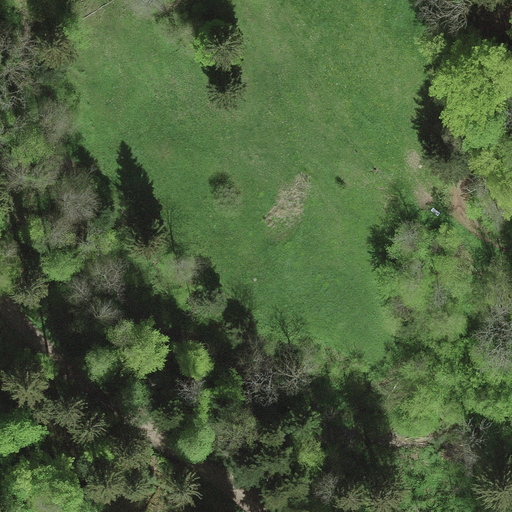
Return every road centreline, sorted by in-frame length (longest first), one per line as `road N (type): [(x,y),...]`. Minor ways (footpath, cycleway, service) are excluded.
road 1 (track): [(0,300),(53,361),(254,511)]
road 2 (track): [(473,0),(454,75),(457,185),(474,226),(511,248)]
